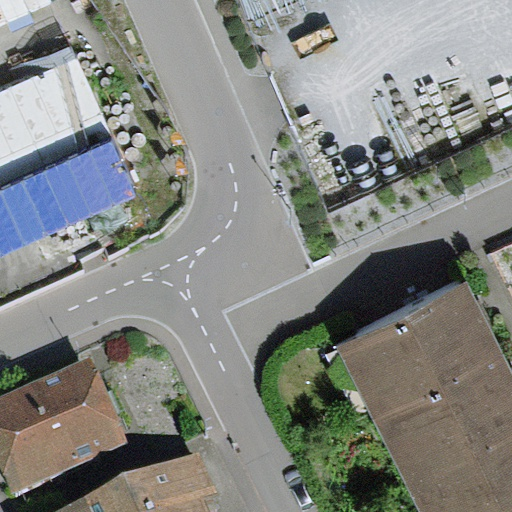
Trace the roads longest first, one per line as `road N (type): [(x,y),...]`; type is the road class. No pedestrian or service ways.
road 1 (residential): [(511,227),(222,358)]
road 2 (residential): [(158,0),(235,183),(222,233),(167,266)]
road 3 (residential): [(167,266),(0,343)]
road 4 (residential): [(295,511),(222,358)]
